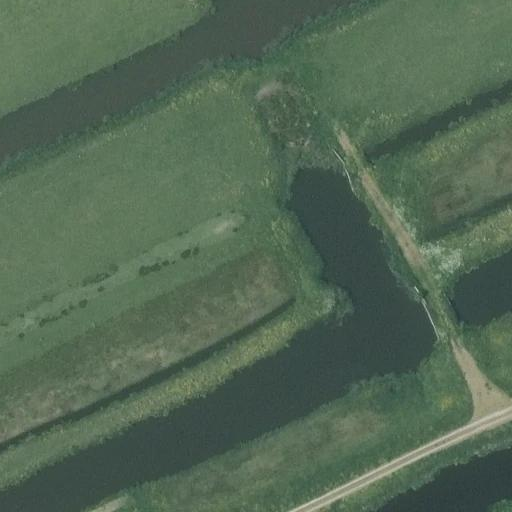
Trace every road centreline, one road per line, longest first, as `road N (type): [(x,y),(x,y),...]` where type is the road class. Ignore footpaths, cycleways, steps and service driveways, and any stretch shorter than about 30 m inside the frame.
road 1 (track): [(495,418),(340,139)]
road 2 (track): [(296,511),(495,418)]
